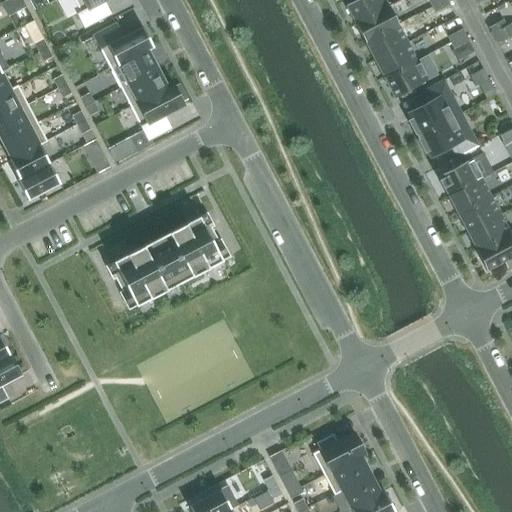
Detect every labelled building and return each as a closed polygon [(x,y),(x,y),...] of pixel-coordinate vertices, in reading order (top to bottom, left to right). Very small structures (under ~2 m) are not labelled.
[(45,0),(28,0),(34,10),(47,3),(45,0)] [(73,0),(80,12),(76,14),(84,28),(111,14),(104,1),(105,0),(73,0)] [(355,24),(388,6),(384,0),(354,0),(345,5),(355,24)] [(444,0),(432,7),(435,13),(450,5),(446,0),(444,0)] [(365,42),(398,24),(398,25),(388,6),(355,24),(365,42)] [(503,19),(488,27),(492,34),(506,26),(503,19)] [(492,34),(497,44),(511,36),(511,22),(506,26),(492,34)] [(123,37),(116,24),(93,36),(110,69),(147,49),(148,50),(153,48),(142,27),(123,37)] [(365,42),(374,60),(407,42),(398,25),(398,24),(365,42)] [(462,29),(447,36),(451,43),(465,35),(462,29)] [(451,43),(454,49),(469,42),(465,35),(451,43)] [(38,53),(47,48),(43,39),(34,44),(38,53)] [(407,42),(374,60),(384,78),(417,60),(407,42)] [(47,48),(38,53),(43,62),(52,57),(47,48)] [(147,49),(110,69),(120,88),(157,69),(148,50),(147,49)] [(0,72),(1,72),(9,69),(0,52),(0,72)] [(394,98),(427,80),(417,60),(384,78),(394,98)] [(157,69),(120,88),(130,107),(168,88),(167,87),(157,69)] [(483,69),(469,76),(475,86),(478,85),(488,79),(483,69)] [(1,72),(0,72),(0,96),(11,90),(10,89),(1,72)] [(57,89),(66,84),(62,75),(52,80),(57,89)] [(421,92),(427,104),(407,114),(418,135),(454,117),(443,97),(450,93),(443,80),(421,92)] [(66,84),(57,89),(62,98),(71,93),(66,84)] [(168,88),(130,107),(147,140),(171,128),(164,115),(183,105),(172,84),(167,87),(168,88)] [(0,119),(28,105),(17,86),(10,89),(11,90),(0,96),(0,119)] [(94,102),(89,93),(80,98),(85,107),(94,102)] [(85,107),(90,116),(99,111),(94,102),(85,107)] [(0,138),(1,141),(37,123),(28,105),(0,119),(0,138)] [(76,125),(85,120),(81,111),(71,116),(76,125)] [(471,134),(464,137),(454,117),(418,135),(430,157),(450,146),(456,158),(478,146),(471,134)] [(90,129),(85,120),(76,125),(81,134),(90,129)] [(39,144),(40,146),(47,142),(37,123),(1,141),(10,158),(11,159),(39,144)] [(511,136),(511,128),(499,135),(502,142),(511,136)] [(100,149),(95,139),(86,144),(91,154),(100,149)] [(19,180),(49,164),(40,146),(39,144),(11,159),(10,158),(9,159),(19,178),(19,180)] [(438,176),(448,196),(481,179),(471,159),(438,176)] [(28,201),(60,184),(49,164),(19,180),(19,178),(17,179),(28,201)] [(448,196),(457,214),(491,197),(481,179),(448,196)] [(467,232),(500,215),(491,197),(457,214),(467,232)] [(209,218),(207,212),(199,216),(202,222),(209,218)] [(509,233),(509,232),(500,215),(467,232),(476,249),(476,250),(509,233)] [(204,226),(202,222),(199,216),(185,224),(168,233),(156,239),(161,249),(167,259),(174,274),(179,283),(191,277),(209,268),(222,261),(220,256),(217,251),(215,247),(213,243),(206,230),(204,226)] [(202,222),(204,226),(212,222),(209,218),(202,222)] [(214,226),(212,222),(204,226),(206,230),(214,226)] [(511,265),(511,230),(509,232),(509,233),(476,250),(476,249),(475,250),(486,271),(503,261),(507,268),(511,265)] [(136,306),(179,283),(174,274),(167,259),(161,249),(156,239),(113,262),(116,267),(118,271),(120,276),(127,288),(129,293),(131,297),(133,301),(136,306)] [(223,243),(221,239),(213,243),(215,247),(223,243)] [(215,247),(217,251),(225,247),(223,243),(215,247)] [(227,252),(225,247),(217,251),(220,256),(227,252)] [(230,257),(227,252),(220,256),(222,261),(230,257)] [(108,271),(116,267),(113,262),(105,266),(108,271)] [(108,271),(110,275),(118,271),(116,267),(108,271)] [(118,271),(110,275),(112,280),(120,276),(118,271)] [(129,293),(127,288),(119,292),(121,297),(129,293)] [(121,297),(124,301),(131,297),(129,293),(121,297)] [(131,297),(124,301),(126,305),(133,301),(131,297)] [(136,306),(133,301),(126,305),(129,310),(136,306)] [(0,360),(10,355),(0,336),(0,360)] [(0,360),(0,402),(8,398),(1,385),(20,375),(10,355),(0,360)] [(365,454),(353,432),(337,441),(333,434),(316,443),(319,450),(312,454),(323,475),(361,455),(361,456),(365,454)] [(371,474),(361,456),(361,455),(323,475),(334,495),(341,491),(340,490),(371,474)] [(303,492),(291,470),(279,476),(291,498),(303,492)] [(340,490),(341,491),(351,509),(381,494),(380,493),(371,474),(340,490)] [(263,481),(268,490),(277,485),(272,476),(263,481)] [(268,490),(272,499),(282,494),(277,485),(268,490)] [(225,511),(231,509),(220,489),(188,506),(191,511),(225,511)] [(267,491),(253,498),(259,508),(273,501),(267,491)] [(351,509),(351,511),(394,511),(384,491),(380,493),(381,494),(351,509)] [(299,511),(307,508),(302,499),(293,504),(297,511),(299,511)]
